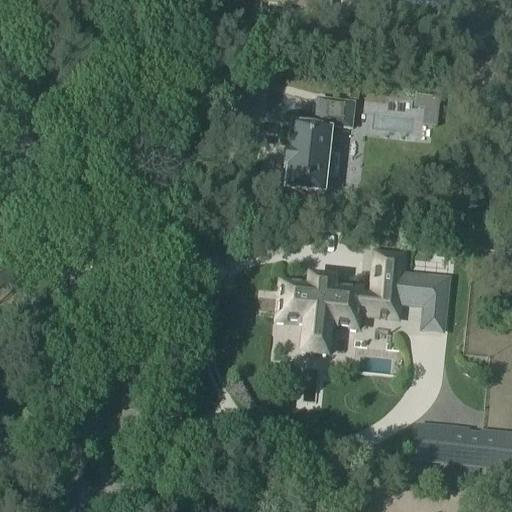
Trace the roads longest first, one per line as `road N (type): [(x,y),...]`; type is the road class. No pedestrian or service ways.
road 1 (residential): [(51,292),(95,283),(110,266),(137,0)]
road 2 (tertiary): [(74,511),(51,292)]
road 3 (tertiary): [(51,292),(0,105)]
